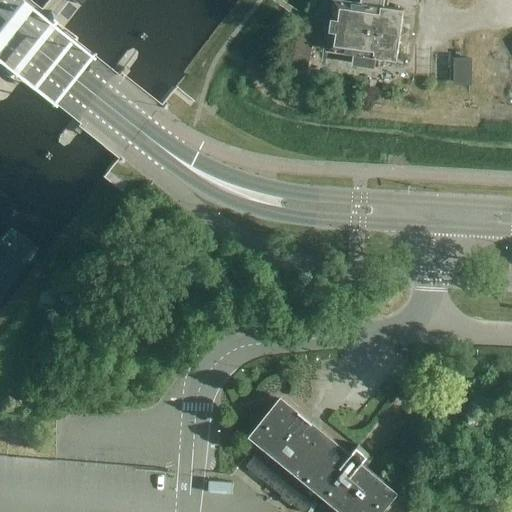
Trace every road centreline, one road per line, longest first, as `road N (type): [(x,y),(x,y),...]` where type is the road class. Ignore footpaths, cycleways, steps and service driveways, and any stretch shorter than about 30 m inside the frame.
road 1 (unclassified): [(190,472),(189,432),(202,383),(223,359),(387,333),(420,317)]
road 2 (secondary): [(177,159),(263,212),(435,226)]
road 3 (secondary): [(436,204),(266,192),(177,159)]
road 4 (secondary): [(177,159),(0,20)]
